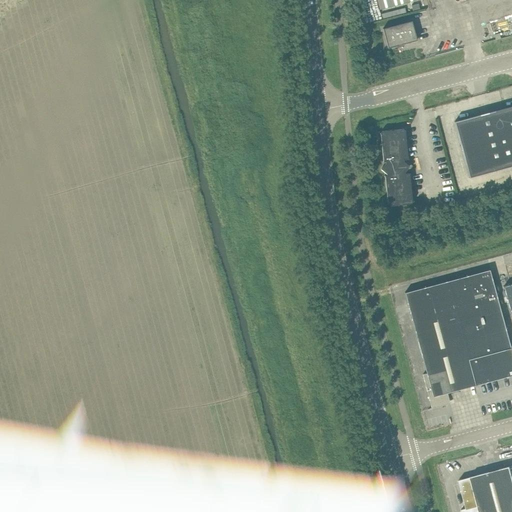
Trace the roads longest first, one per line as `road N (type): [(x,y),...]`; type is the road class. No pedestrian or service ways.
road 1 (unclassified): [(391,458),(338,259),(320,110)]
road 2 (unclassified): [(320,110),(511,60)]
road 3 (unclassified): [(391,458),(511,425)]
